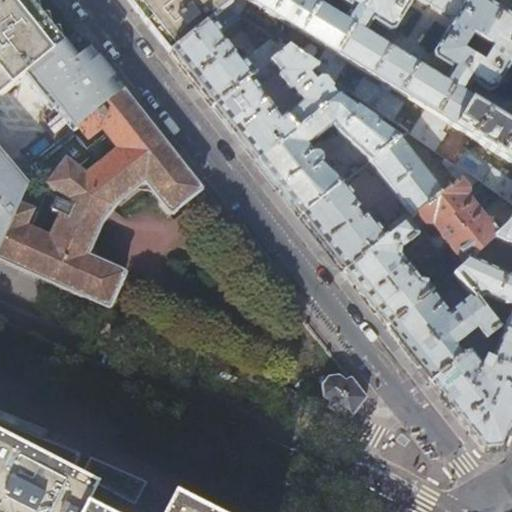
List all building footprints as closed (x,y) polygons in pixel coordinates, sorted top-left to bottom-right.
[(0,0),(0,96),(24,76),(63,45),(26,0),(0,0)] [(232,0),(127,0),(161,43),(169,53),(227,7),(230,4),(232,0)] [(344,21),(309,0),(232,0),(230,4),(227,7),(238,15),(246,0),(325,49),(314,67),(315,68),(325,75),(336,56),(354,28),(354,27),(344,21)] [(338,0),(351,8),(344,21),(354,27),(370,0),(338,0)] [(370,0),(354,27),(354,28),(364,34),(372,22),(389,32),(393,31),(412,0),(370,0)] [(483,0),(422,0),(454,20),(433,54),(435,60),(451,70),(444,83),(454,89),(502,11),(483,0)] [(238,15),(227,7),(169,53),(197,88),(213,108),(264,66),(269,62),(286,48),(271,38),(237,65),(230,56),(234,53),(232,50),(235,48),(229,41),(222,46),(217,39),(222,34),(220,33),(240,16),(238,15)] [(511,17),(502,11),(454,89),(453,89),(463,96),(471,83),(488,94),(494,91),(509,67),(511,62),(511,17)] [(364,34),(354,28),(336,56),(325,75),(335,82),(346,62),(424,110),(411,133),(422,141),(453,89),(454,89),(444,83),(364,34)] [(63,45),(24,76),(41,98),(54,88),(83,125),(124,92),(77,33),(63,45)] [(286,48),(269,62),(278,74),(276,76),(287,91),(290,89),(300,103),(282,118),(294,132),(334,98),(328,89),(330,88),(323,78),(317,78),(312,82),(307,75),(315,68),(314,67),(286,48)] [(264,66),(213,108),(239,142),(256,163),(294,132),(282,118),(277,122),(276,119),(257,95),(259,92),(253,84),(257,80),(262,80),(267,75),(268,70),(264,66)] [(367,104),(386,117),(392,121),(403,105),(362,80),(354,94),(367,104)] [(511,125),(463,96),(453,89),(422,141),(436,151),(446,135),(442,133),(446,125),(511,164),(511,182),(467,152),(457,165),(470,174),(481,182),(511,203),(511,125)] [(124,92),(83,125),(79,128),(88,139),(102,127),(118,148),(118,150),(85,177),(66,163),(48,185),(68,200),(64,209),(55,205),(52,213),(61,217),(51,238),(48,240),(25,230),(31,212),(18,206),(0,244),(0,262),(55,287),(85,300),(109,310),(125,274),(87,257),(101,225),(102,226),(117,206),(116,205),(145,183),(171,215),(200,192),(202,191),(124,92)] [(337,96),(334,98),(294,132),(256,163),(282,196),(300,218),(342,185),(347,181),(344,176),(336,181),(326,172),(330,167),(326,162),(323,164),(321,163),(317,157),(314,155),(311,156),(305,147),(331,127),(340,138),(369,164),(370,163),(400,140),(380,127),(386,117),(367,104),(361,113),(337,96)] [(400,140),(370,163),(409,213),(402,216),(389,228),(394,234),(408,223),(442,196),(400,140)] [(0,149),(0,244),(18,206),(34,168),(23,155),(12,164),(0,149)] [(458,183),(470,174),(457,165),(447,158),(443,162),(458,183)] [(350,171),(354,176),(360,171),(356,166),(350,171)] [(466,193),(481,182),(470,174),(458,183),(442,196),(408,223),(415,234),(425,226),(433,227),(464,266),(468,262),(493,238),(498,233),(491,224),(485,224),(466,199),(466,193)] [(342,185),(300,218),(326,251),(343,273),(385,241),(374,226),(382,220),(375,210),(361,221),(356,216),(354,216),(354,212),(360,208),(342,185)] [(415,234),(408,223),(394,234),(385,241),(343,273),(358,292),(387,328),(430,295),(432,293),(425,284),(418,284),(399,259),(399,254),(417,240),(418,237),(415,234)] [(464,266),(454,275),(471,297),(497,330),(504,333),(511,336),(511,226),(508,224),(498,233),(493,238),(511,246),(511,279),(468,262),(464,266)] [(446,315),(430,295),(387,328),(415,363),(430,383),(461,359),(453,348),(476,330),(484,340),(486,339),(497,330),(471,297),(450,312),(448,322),(445,317),(446,315)] [(495,350),(504,333),(497,330),(486,339),(493,346),(495,350)] [(511,416),(511,336),(504,333),(495,350),(490,361),(484,359),(480,368),(468,353),(461,359),(430,383),(454,413),(484,450),(490,449),(499,447),(511,416)] [(493,346),(486,339),(484,340),(472,350),(477,356),(480,356),(493,346)] [(351,418),(366,398),(352,380),(348,380),(345,381),(339,376),(329,377),(323,386),(323,397),(330,401),(329,405),(328,408),(351,418)] [(0,511),(80,511),(82,508),(92,489),(69,477),(81,454),(0,420),(0,511)] [(89,511),(82,508),(80,511),(200,511),(172,498),(164,511),(89,511)]
